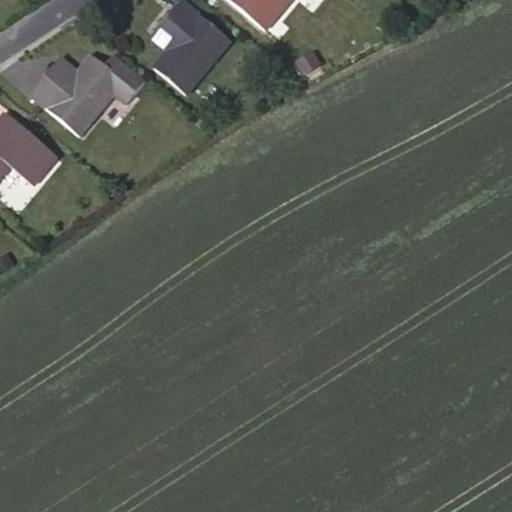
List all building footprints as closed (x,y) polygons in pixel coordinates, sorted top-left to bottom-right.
[(225,0),(266,33),(293,0),(225,0)] [(184,4),(163,28),(180,41),(169,55),(155,71),(187,97),(231,44),(184,4)] [(180,41),(163,28),(152,41),(169,55),(180,41)] [(94,58),(81,72),(69,85),(52,70),(30,95),(80,138),(115,97),(128,108),(147,85),(115,57),(105,68),(94,58)] [(81,72),(63,57),(52,70),(69,85),(81,72)] [(0,136),(12,122),(6,116),(0,123),(0,136)] [(58,159),(12,122),(0,136),(0,182),(10,170),(34,189),(58,159)]
